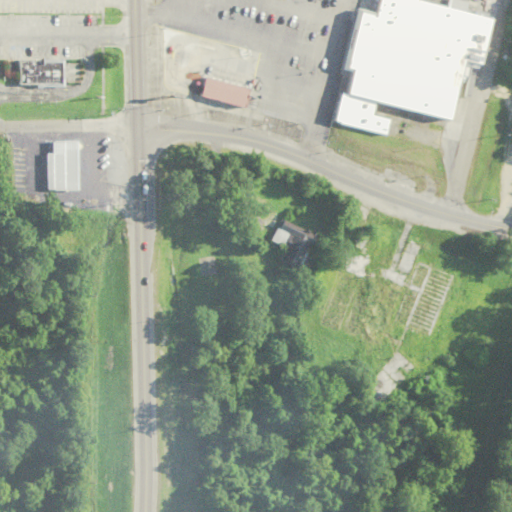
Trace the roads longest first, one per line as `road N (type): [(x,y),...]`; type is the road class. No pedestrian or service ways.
road 1 (primary): [(141,511),(133,0)]
road 2 (secondary): [(511,226),(407,198),(249,137),(135,120)]
road 3 (residential): [(135,120),(0,121)]
